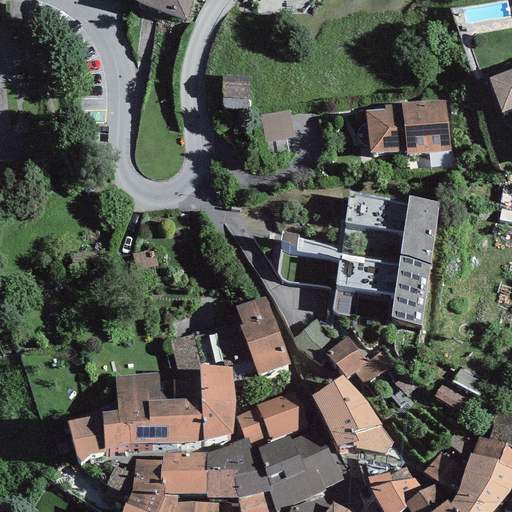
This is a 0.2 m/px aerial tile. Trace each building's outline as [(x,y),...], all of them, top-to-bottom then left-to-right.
[(191,0),(133,0),(133,1),(186,21),(191,0)] [(258,10),(266,0),(247,0),(258,10)] [(511,68),(488,78),(502,114),(511,109),(511,68)] [(248,78),(222,79),(222,100),(248,99),(248,78)] [(445,100),(384,105),(384,110),(366,112),(370,154),(406,151),(407,154),(450,150),(445,100)] [(290,112),(260,118),(265,145),(295,140),(290,112)] [(349,193),(344,222),(339,256),(398,265),(399,259),(429,263),(439,202),(407,197),(406,202),(349,193)] [(420,326),(429,263),(399,259),(398,265),(339,256),(331,312),(392,321),(420,326)] [(264,297),(235,307),(242,324),(240,326),(214,333),(224,367),(252,358),(258,375),(290,364),(264,297)] [(315,320),(293,339),(295,347),(320,366),(330,359),(325,353),(347,337),(340,329),(315,320)] [(200,366),(192,335),(170,341),(178,380),(200,379),(200,366)] [(347,337),(325,353),(330,359),(346,377),(355,373),(363,385),(394,366),(382,351),(366,363),(347,337)] [(236,403),(232,368),(224,367),(200,366),(200,379),(200,399),(173,400),(148,401),(152,444),(181,444),(232,434),(236,403)] [(169,372),(114,377),(117,411),(101,411),(101,414),(104,449),(129,445),(152,444),(148,401),(173,400),(170,380),(169,372)] [(342,375),(312,396),(339,451),(356,449),(385,454),(394,443),(379,425),(382,425),(366,400),(342,375)] [(178,380),(170,380),(173,400),(200,399),(200,379),(178,380)] [(312,424),(297,391),(256,406),(257,408),(234,417),(243,439),(247,438),(250,444),(256,442),(269,437),(270,441),(312,424)] [(511,408),(496,405),(488,439),(506,443),(505,446),(511,447),(511,408)] [(101,414),(66,421),(76,458),(82,463),(89,455),(104,453),(104,449),(101,414)] [(478,437),(459,428),(447,444),(468,460),(470,453),(472,454),(478,437)] [(290,435),(258,448),(272,490),(269,492),(275,511),(325,511),(330,506),(324,499),(321,492),(325,490),(325,487),(343,480),(317,429),(300,437),(291,439),(290,435)] [(511,447),(505,446),(506,443),(488,439),(478,437),(472,454),(470,453),(468,460),(465,469),(463,475),(453,499),(450,504),(458,511),(494,511),(510,493),(511,486),(511,447)] [(243,439),(206,453),(206,493),(206,498),(209,497),(209,503),(219,503),(239,504),(240,511),(275,511),(269,492),(272,490),(258,448),(256,442),(250,444),(247,438),(243,439)] [(206,453),(162,454),(162,460),(162,463),(160,464),(160,483),(165,484),(164,494),(177,494),(206,493),(206,453)] [(441,453),(423,472),(450,490),(463,475),(465,469),(441,453)] [(162,460),(136,460),(133,474),(131,492),(129,496),(122,511),(172,511),(176,502),(177,494),(164,494),(165,484),(160,483),(160,464),(162,463),(162,460)] [(133,474),(115,467),(105,485),(129,496),(131,492),(133,474)] [(409,511),(404,502),(423,491),(414,478),(412,479),(406,467),(390,475),(389,472),(367,477),(370,488),(383,511),(409,511)] [(458,511),(450,504),(446,500),(433,485),(423,491),(404,502),(409,511),(458,511)] [(209,503),(176,502),(172,511),(218,511),(219,503),(209,503)] [(350,511),(348,510),(332,503),(330,506),(325,511),(350,511)]
